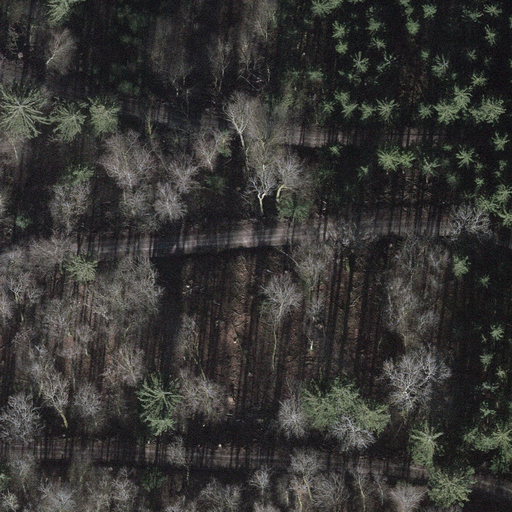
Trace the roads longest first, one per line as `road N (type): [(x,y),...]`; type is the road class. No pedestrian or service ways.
road 1 (track): [(511,145),(285,141),(0,75)]
road 2 (track): [(0,262),(441,231),(511,243)]
road 3 (track): [(511,492),(384,472),(0,452)]
